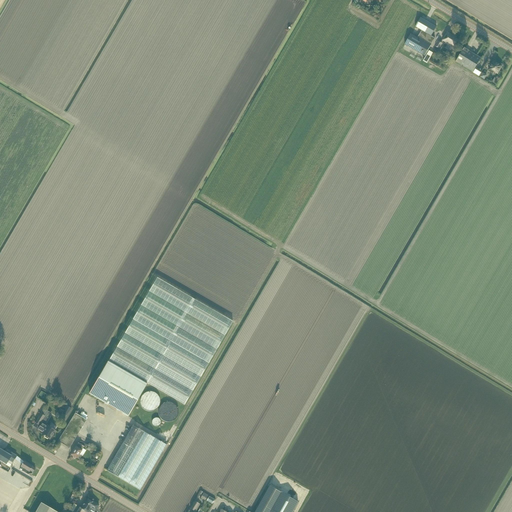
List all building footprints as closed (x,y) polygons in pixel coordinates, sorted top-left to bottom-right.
[(436,28),(436,27),(437,27),(421,18),(415,27),(422,31),(418,38),(411,34),(405,45),(425,56),(435,38),(431,36),(436,28)] [(454,36),(450,34),(447,32),(442,40),(445,42),(454,47),(456,45),(457,46),(458,45),(460,43),(460,41),(458,40),(459,40),(453,37),(454,36)] [(473,72),(481,59),(465,48),(456,62),(473,72)] [(427,63),(429,61),(433,53),(429,51),(423,61),(427,63)] [(495,73),(497,74),(502,66),(493,61),(488,71),(494,74),(495,73)] [(133,319),(209,363),(232,322),(157,278),(133,319)] [(109,361),(90,394),(108,405),(108,406),(116,410),(128,416),(147,383),(184,405),(209,363),(133,319),(109,361)] [(160,403),(160,401),(160,399),(160,397),(159,395),(158,394),(156,392),(154,391),(152,391),(151,390),(149,390),(147,391),(145,392),(143,393),(142,395),(141,397),(140,398),(140,401),(140,403),(141,405),(142,407),(143,408),(145,409),(146,410),(148,411),(150,411),(153,411),(154,410),(156,409),(158,408),(159,406),(160,404),(160,403)] [(178,413),(178,411),(178,409),(177,407),(176,405),(175,404),(174,403),(172,402),(170,401),(168,401),(166,401),(164,402),(162,403),(161,404),(160,405),(158,407),(158,409),(158,411),(158,413),(158,415),(160,417),(161,418),(162,420),(164,421),(166,421),(168,422),(170,421),(172,421),(174,420),(175,419),(176,417),(177,415),(178,413)] [(61,409),(60,411),(62,413),(67,417),(69,413),(72,409),(66,405),(64,410),(61,409)] [(35,423),(33,426),(38,429),(43,432),(42,434),(45,436),(50,439),(55,430),(47,425),(47,423),(46,423),(49,418),(45,416),(41,414),(41,413),(35,423)] [(69,448),(86,420),(86,419),(75,413),(58,441),(69,448)] [(160,423),(160,422),(160,421),(159,419),(158,418),(156,418),(154,418),(153,419),(152,420),(152,422),(152,423),(152,424),(153,425),(154,426),(155,427),(157,426),(159,426),(160,424),(160,423)] [(166,445),(133,425),(107,471),(140,490),(166,445)] [(80,459),(82,456),(80,454),(82,450),(83,450),(82,449),(84,446),(79,442),(71,454),(73,456),(73,457),(74,458),(75,458),(76,458),(76,457),(77,458),(78,457),(80,459)] [(12,462),(17,455),(7,449),(5,452),(5,451),(0,459),(0,460),(6,464),(6,465),(10,467),(12,462)] [(33,473),(36,468),(24,461),(21,466),(29,472),(30,471),(33,473)] [(15,482),(19,476),(13,473),(9,479),(15,482)] [(292,511),(298,502),(280,492),(269,486),(254,511),(292,511)] [(80,511),(82,509),(87,511),(89,511),(90,511),(98,511),(99,511),(96,510),(99,505),(95,502),(94,503),(86,499),(81,508),(78,506),(74,511),(80,511)] [(199,503),(195,501),(190,509),(195,511),(199,503)] [(64,507),(61,511),(56,511),(41,503),(35,511),(67,511),(68,511),(66,510),(67,509),(64,507)]
